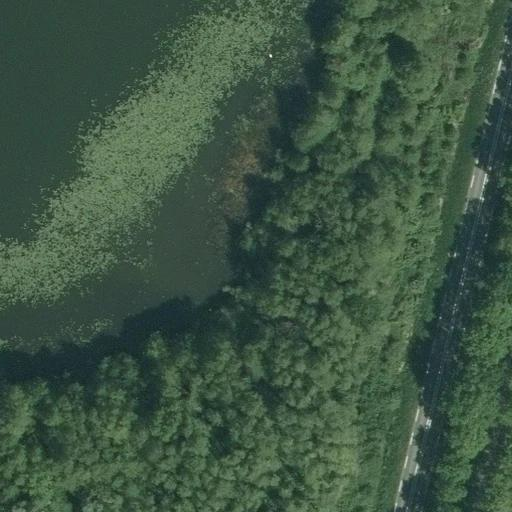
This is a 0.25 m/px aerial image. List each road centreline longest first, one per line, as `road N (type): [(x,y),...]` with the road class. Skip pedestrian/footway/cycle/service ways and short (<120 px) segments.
road 1 (primary): [(404,511),(511,67)]
road 2 (unclassified): [(479,511),(511,368)]
